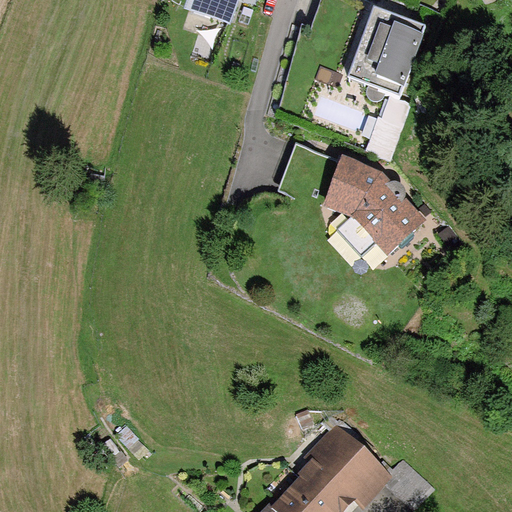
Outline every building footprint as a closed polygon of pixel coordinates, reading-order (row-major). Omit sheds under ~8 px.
[(242,0),(183,0),(173,29),(220,45),(233,8),(239,10),(242,0)] [(421,31),(373,14),(350,82),(398,98),(421,31)] [(377,183),(341,170),(323,218),(359,231),(389,270),(426,232),(377,183)] [(383,479),(333,438),(270,511),(336,511),(350,497),(360,506),(383,479)] [(428,488),(399,463),(382,484),(410,508),(428,488)]
